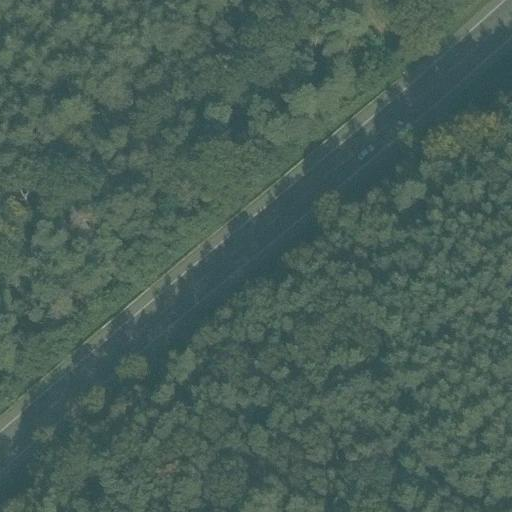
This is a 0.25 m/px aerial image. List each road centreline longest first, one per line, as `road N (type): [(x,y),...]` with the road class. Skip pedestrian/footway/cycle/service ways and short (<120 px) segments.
road 1 (primary): [(0,455),(511,11)]
road 2 (track): [(443,0),(399,43),(375,36),(361,0)]
